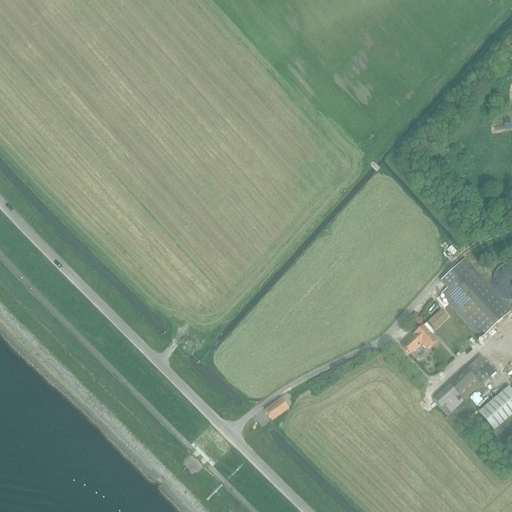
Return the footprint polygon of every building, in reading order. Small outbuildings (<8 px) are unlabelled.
[(511,311),(511,306),(468,258),(439,285),(485,336),(511,311)] [(511,263),(509,264),(505,266),(503,268),(500,271),(499,274),(498,278),(498,280),(499,284),(499,287),(501,289),(503,291),(505,293),(509,295),(511,296),(511,295),(511,263)] [(413,336),(408,340),(401,347),(410,356),(417,349),(421,345),(427,351),(437,342),(430,334),(434,331),(451,314),(444,306),(426,324),(413,336)] [(462,339),(468,349),(474,345),(468,335),(462,339)] [(485,353),(445,389),(438,396),(453,412),(460,406),(500,369),(485,353)] [(511,387),(483,412),(499,430),(511,418),(511,387)] [(265,411),(272,421),(288,409),(281,400),(265,411)]
